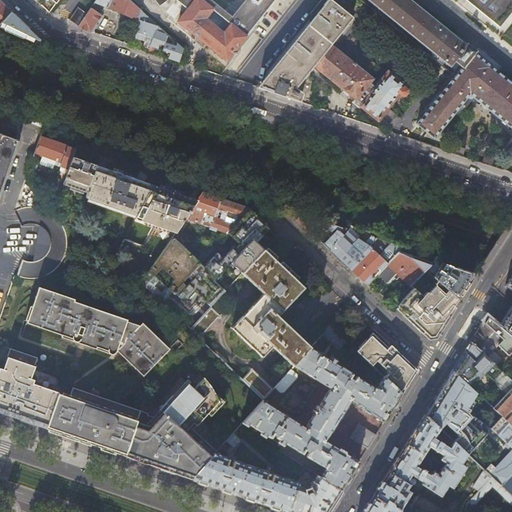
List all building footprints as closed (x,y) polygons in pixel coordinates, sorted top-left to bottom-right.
[(3,3),(0,0),(0,21),(11,11),(3,3)] [(36,0),(49,12),(51,10),(58,0),(36,0)] [(128,0),(96,0),(95,2),(139,20),(141,11),(128,0)] [(179,21),(192,33),(193,32),(212,48),(226,60),(232,53),(236,53),(239,50),(238,45),(275,0),(154,0),(160,7),(169,0),(176,0),(188,9),(179,21)] [(331,0),(329,0),(257,87),(297,101),(299,96),(297,93),(300,90),(297,87),(318,62),(320,64),(318,67),(356,99),(353,103),(360,109),(362,106),(379,120),(400,95),(402,97),(405,97),(408,94),(408,91),(405,88),(406,87),(389,73),(377,88),(370,83),(373,80),(333,48),(330,51),(328,50),(354,19),(331,0)] [(346,0),(351,4),(353,0),(369,0),(452,67),(457,62),(465,68),(419,124),(436,138),(472,95),(511,127),(511,82),(476,53),(478,51),(459,36),(457,38),(410,0),(346,0)] [(511,0),(472,0),(484,9),(500,23),(511,6),(511,0)] [(69,20),(78,27),(87,14),(78,8),(69,20)] [(87,14),(78,27),(91,31),(101,16),(91,9),(87,14)] [(11,11),(0,21),(0,23),(5,26),(5,23),(12,26),(10,31),(36,42),(37,39),(39,40),(40,38),(23,22),(11,11)] [(142,11),(141,11),(139,20),(133,37),(144,41),(142,48),(149,51),(158,26),(142,11)] [(163,30),(158,26),(149,51),(152,52),(154,46),(163,50),(168,35),(162,33),(163,30)] [(168,35),(163,50),(162,55),(179,61),(183,49),(168,35)] [(0,197),(19,141),(0,134),(0,197)] [(56,165),(69,170),(73,157),(77,148),(41,136),(35,154),(57,162),(56,165)] [(98,166),(73,157),(69,170),(63,187),(58,202),(77,220),(86,198),(98,166)] [(152,186),(98,166),(86,198),(137,216),(152,186)] [(42,186),(58,202),(63,187),(52,176),(42,186)] [(197,202),(152,186),(137,216),(135,219),(156,227),(146,248),(125,240),(116,258),(142,283),(173,237),(185,218),(197,202)] [(203,192),(197,202),(185,218),(203,225),(227,234),(251,209),(203,192)] [(330,250),(342,237),(347,231),(349,229),(286,207),(285,208),(313,234),(315,228),(328,232),(330,234),(322,242),(330,250)] [(251,209),(227,234),(200,264),(163,304),(191,330),(211,307),(242,273),(266,246),(276,236),(277,234),(251,209)] [(349,229),(347,231),(356,239),(359,236),(350,228),(349,229)] [(364,243),(368,247),(370,246),(377,238),(371,236),(366,242),(359,236),(356,239),(347,231),(342,237),(357,251),(364,243)] [(142,283),(163,304),(200,264),(173,237),(142,283)] [(357,251),(342,237),(330,250),(349,268),(361,255),(357,251)] [(370,246),(368,247),(361,255),(349,268),(368,285),(375,277),(372,274),(378,268),(381,271),(387,265),(394,257),(400,251),(403,247),(391,243),(390,245),(383,252),(380,255),(370,246)] [(364,243),(357,251),(361,255),(368,247),(364,243)] [(266,246),(242,273),(265,295),(232,328),(264,355),(274,344),(296,363),(311,347),(314,344),(282,314),(309,286),(266,246)] [(381,271),(378,274),(387,283),(397,274),(411,287),(426,271),(433,263),(400,251),(394,257),(387,265),(381,271)] [(448,290),(451,293),(457,298),(466,284),(473,273),(473,272),(437,259),(433,263),(426,271),(438,282),(448,290)] [(76,297),(40,285),(28,321),(63,333),(64,334),(66,328),(76,331),(75,334),(75,335),(75,336),(75,337),(75,338),(76,338),(76,339),(77,339),(78,340),(79,340),(80,340),(81,339),(82,339),(82,338),(83,337),(83,336),(93,339),(94,337),(101,339),(98,347),(109,350),(110,351),(112,351),(112,352),(114,352),(115,352),(116,351),(117,351),(118,350),(119,349),(146,375),(173,348),(145,321),(142,324),(129,320),(130,318),(76,299),(76,297)] [(458,298),(457,298),(451,293),(448,290),(444,294),(436,287),(431,292),(430,293),(429,294),(425,298),(423,297),(414,288),(398,305),(407,315),(405,316),(422,333),(424,331),(431,337),(433,336),(435,336),(439,328),(442,330),(451,315),(449,313),(458,299),(458,298)] [(211,307),(191,330),(192,332),(200,339),(220,316),(211,307)] [(511,307),(509,312),(499,327),(511,337),(511,307)] [(486,316),(470,341),(489,359),(491,357),(488,354),(503,339),(511,347),(511,337),(499,327),(486,316)] [(324,333),(340,348),(347,342),(330,326),(324,333)] [(75,334),(76,331),(66,328),(64,334),(63,333),(63,335),(77,340),(78,340),(77,339),(76,339),(76,338),(75,338),(75,337),(75,336),(75,335),(75,334)] [(388,372),(384,376),(402,393),(417,369),(390,344),(387,347),(371,333),(356,350),(372,365),(376,361),(388,372)] [(98,347),(101,339),(94,337),(93,339),(83,336),(83,337),(82,338),(82,339),(81,339),(80,340),(79,340),(78,340),(77,340),(98,347)] [(493,363),(489,359),(470,341),(453,369),(469,385),(474,379),(478,375),(480,377),(485,372),(493,363)] [(0,409),(8,413),(25,419),(25,420),(38,425),(47,428),(59,392),(60,391),(34,382),(35,379),(31,377),(39,357),(11,347),(3,368),(0,367),(0,409)] [(311,347),(296,363),(294,365),(330,388),(306,426),(263,399),(242,422),(248,426),(249,424),(261,431),(260,434),(265,437),(267,435),(270,437),(274,432),(277,435),(276,437),(280,439),(278,442),(283,446),(285,443),(302,453),(306,448),(309,450),(306,456),(319,464),(320,463),(325,467),(326,469),(321,477),(342,489),(359,461),(358,460),(358,459),(326,439),(329,435),(331,436),(350,406),(348,405),(351,400),(382,420),(383,421),(385,420),(402,393),(384,376),(377,387),(375,388),(369,384),(370,384),(356,375),(353,381),(349,379),(352,373),(336,363),(338,360),(332,356),(330,359),(326,356),(324,359),(321,356),(322,354),(311,347)] [(507,394),(493,407),(502,416),(511,425),(511,380),(493,363),(485,372),(494,380),(496,384),(499,388),(503,391),(507,394)] [(274,387),(280,392),(283,392),(296,377),(296,374),(290,369),(274,387)] [(470,415),(485,399),(469,385),(453,369),(425,414),(440,428),(445,422),(459,435),(453,441),(467,454),(468,454),(487,434),(471,419),(473,417),(470,415)] [(253,370),(243,380),(263,399),(272,389),(253,370)] [(142,411),(127,456),(149,463),(179,474),(192,478),(205,463),(216,451),(217,450),(193,430),(220,401),(219,399),(218,396),(216,393),(214,390),(212,388),(211,385),(209,382),(205,378),(195,389),(189,384),(157,418),(149,415),(150,413),(142,411)] [(58,430),(58,432),(93,444),(121,454),(127,456),(142,411),(74,387),(72,395),(59,431),(58,430)] [(59,392),(47,428),(55,431),(58,432),(58,430),(59,431),(72,395),(64,392),(63,394),(59,392)] [(453,441),(449,447),(434,437),(440,428),(425,414),(363,511),(405,511),(406,511),(403,510),(412,491),(407,489),(411,485),(407,482),(412,474),(423,481),(422,483),(441,496),(448,484),(452,487),(466,466),(461,464),(468,454),(467,454),(453,441)] [(491,463),(485,470),(492,478),(501,486),(511,474),(511,425),(502,416),(491,428),(511,448),(511,449),(496,468),(491,463)] [(351,437),(368,447),(376,434),(359,424),(351,437)] [(234,431),(227,439),(235,446),(242,438),(234,431)] [(205,463),(192,478),(205,483),(241,495),(275,507),(288,511),(297,485),(298,482),(273,472),(270,481),(266,479),(269,471),(270,471),(271,468),(268,467),(267,470),(235,459),(236,457),(232,456),(232,458),(233,459),(230,467),(226,466),(229,457),(224,455),(219,451),(219,452),(216,451),(205,463)] [(480,490),(492,478),(485,470),(483,469),(474,486),(480,490)] [(511,474),(501,486),(511,495),(511,474)] [(327,511),(342,489),(321,477),(318,475),(310,487),(311,488),(312,487),(314,492),(313,492),(312,491),(310,491),(309,492),(308,494),(306,490),(307,489),(306,488),(297,485),(288,511),(289,511),(327,511)] [(511,495),(501,486),(492,478),(480,490),(469,502),(472,504),(474,503),(475,504),(493,485),(511,503),(511,495)]
